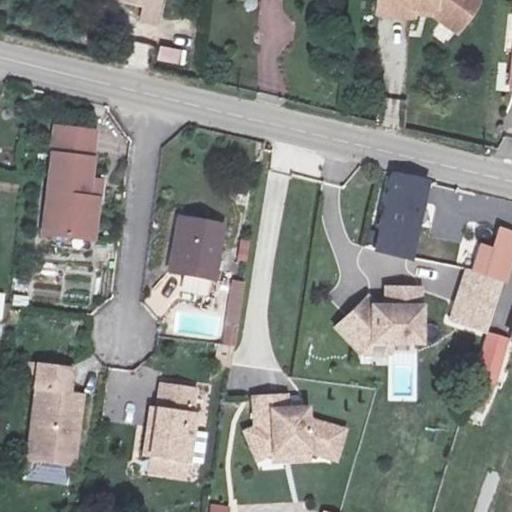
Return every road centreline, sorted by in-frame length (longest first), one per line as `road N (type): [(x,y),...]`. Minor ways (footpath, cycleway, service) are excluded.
road 1 (tertiary): [(0,47),(511,170)]
road 2 (unknown): [(312,122),(324,207),(347,246)]
